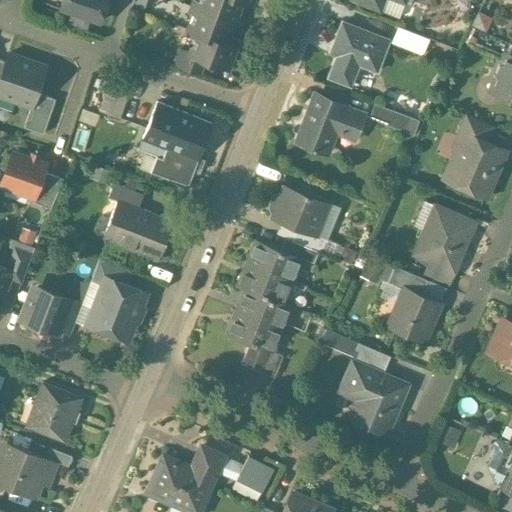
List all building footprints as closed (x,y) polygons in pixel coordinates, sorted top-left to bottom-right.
[(63,0),(61,8),(100,21),(106,0),(63,0)] [(198,0),(196,7),(235,21),(241,0),(198,0)] [(358,0),(381,9),(384,0),(402,0),(405,1),(405,0),(358,0)] [(235,21),(196,7),(188,28),(236,46),(236,45),(227,42),(235,21)] [(390,38),(346,20),(334,51),(340,53),(332,74),(353,82),(361,61),(378,67),(390,38)] [(236,46),(188,28),(188,29),(197,32),(190,52),(189,53),(205,59),(228,68),(236,46)] [(405,30),(402,39),(425,48),(428,38),(405,30)] [(205,59),(189,53),(190,52),(179,48),(174,63),(200,73),(205,59)] [(46,66),(8,53),(5,61),(0,75),(0,94),(31,106),(32,106),(37,92),(46,66)] [(511,56),(507,54),(503,62),(498,64),(495,71),(497,76),(491,91),(511,100),(511,56)] [(133,80),(111,72),(107,83),(109,84),(129,91),(133,80)] [(129,91),(109,84),(99,111),(120,118),(120,117),(129,91)] [(55,99),(37,92),(32,106),(31,106),(24,127),(43,134),(55,99)] [(348,105),(317,93),(298,141),(315,147),(314,149),(316,150),(317,148),(328,152),(337,130),(356,137),(365,114),(347,107),(348,105)] [(167,148),(198,158),(212,123),(157,101),(142,138),(167,148)] [(406,115),(376,103),(371,118),(401,130),(406,115)] [(492,124),(466,113),(456,136),(466,140),(468,134),(485,141),(492,124)] [(92,126),(83,123),(78,136),(87,139),(92,126)] [(485,141),(468,134),(466,140),(455,164),(451,162),(444,177),(486,195),(505,149),(485,141)] [(198,158),(167,148),(163,158),(157,156),(151,171),(188,184),(198,158)] [(45,164),(13,153),(2,185),(32,196),(33,196),(42,171),(45,164)] [(63,179),(42,171),(33,196),(32,196),(30,201),(51,208),(63,179)] [(144,194),(113,182),(108,195),(118,199),(139,207),(144,194)] [(329,202),(284,184),(280,194),(277,193),(274,195),(269,205),(271,209),(274,210),(271,217),(298,228),(315,235),(316,235),(329,202)] [(139,207),(118,199),(103,237),(159,259),(174,221),(139,207)] [(454,213),(435,205),(414,253),(437,263),(453,269),(454,270),(474,221),(464,217),(462,214),(457,212),(454,213)] [(315,235),(298,228),(293,240),(318,250),(322,252),(327,239),(316,235),(315,235)] [(312,248),(285,237),(281,248),(301,256),(300,257),(313,263),(318,250),(312,248)] [(281,248),(256,238),(247,262),(291,280),(300,257),(301,256),(281,248)] [(32,255),(16,249),(8,268),(10,269),(7,275),(22,281),(32,255)] [(132,271),(99,258),(92,278),(103,283),(106,276),(127,284),(132,271)] [(291,280),(247,262),(238,285),(245,288),(245,287),(282,302),(283,301),(291,280)] [(453,269),(437,263),(435,269),(429,267),(424,278),(428,280),(445,287),(453,269)] [(8,268),(0,265),(0,294),(7,275),(10,269),(8,268)] [(424,278),(395,265),(388,281),(404,288),(405,287),(421,295),(428,280),(424,278)] [(127,284),(106,276),(103,283),(88,323),(128,338),(136,317),(139,318),(143,308),(140,307),(146,292),(127,284)] [(71,300),(82,304),(90,283),(79,279),(71,300)] [(71,300),(37,287),(32,302),(26,305),(21,318),(58,333),(71,300)] [(282,302),(245,287),(245,288),(236,309),(281,327),(290,304),(283,301),(282,302)] [(421,295),(405,287),(404,288),(389,325),(424,340),(440,302),(421,295)] [(82,304),(71,300),(58,333),(70,337),(82,304)] [(281,327),(236,309),(227,333),(250,342),(261,346),(272,350),(281,327)] [(511,322),(503,318),(489,350),(498,354),(500,359),(505,361),(510,359),(511,359),(511,322)] [(250,342),(241,363),(252,368),(261,346),(250,342)] [(390,355),(361,343),(353,363),(382,374),(390,355)] [(272,350),(261,346),(252,368),(263,372),(272,351),(272,350)] [(272,351),(263,372),(274,377),(283,355),(272,351)] [(36,367),(15,359),(11,370),(32,378),(36,367)] [(382,374),(353,363),(346,381),(363,388),(352,415),(386,429),(405,384),(382,374)] [(81,397),(42,382),(26,423),(10,417),(10,418),(65,440),(81,397)] [(56,461),(6,441),(0,457),(0,482),(6,485),(34,496),(43,474),(50,476),(56,461)] [(224,455),(201,445),(194,462),(217,472),(224,455)] [(192,467),(163,455),(147,491),(183,507),(185,502),(200,509),(217,472),(194,462),(192,467)] [(273,468),(248,455),(236,479),(260,492),(273,468)] [(331,511),(333,509),(292,492),(283,511),(331,511)]
